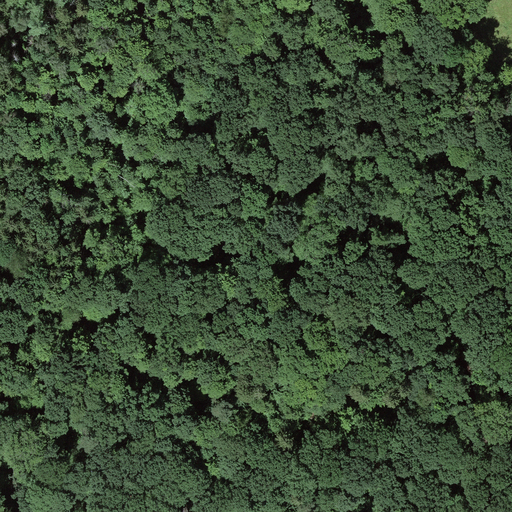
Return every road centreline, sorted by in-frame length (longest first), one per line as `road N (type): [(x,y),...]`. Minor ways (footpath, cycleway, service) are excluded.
road 1 (unclassified): [(511,374),(326,401),(245,393),(92,330),(0,257)]
road 2 (track): [(382,511),(511,417)]
